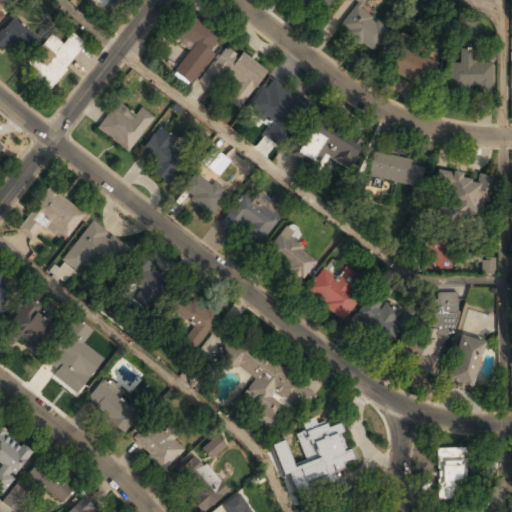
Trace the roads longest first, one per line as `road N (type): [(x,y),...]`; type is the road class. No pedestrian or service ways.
road 1 (residential): [(396,403),(0,96)]
road 2 (residential): [(511,135),(455,133),(396,112),(239,0)]
road 3 (tertiary): [(146,15),(0,207)]
road 4 (residential): [(0,380),(101,456),(151,511)]
